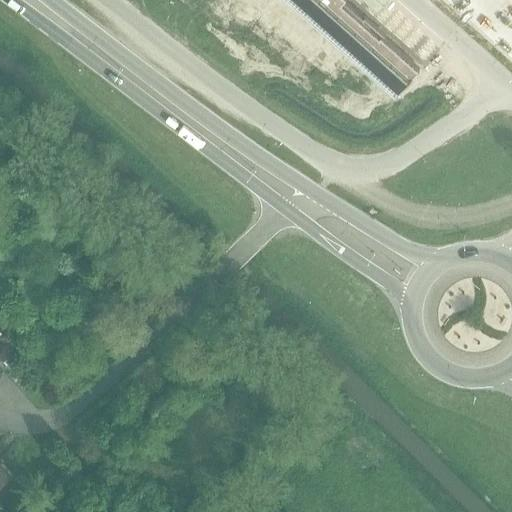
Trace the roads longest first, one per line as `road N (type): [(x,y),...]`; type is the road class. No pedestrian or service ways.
road 1 (secondary): [(14,0),(413,301)]
road 2 (unclassified): [(500,80),(463,117),(402,157),(332,163),(104,0)]
road 3 (secondary): [(434,266),(314,194),(51,0)]
road 4 (secondary): [(413,301),(413,331),(434,365),(461,378),(501,374)]
road 5 (unclassified): [(500,80),(410,0)]
